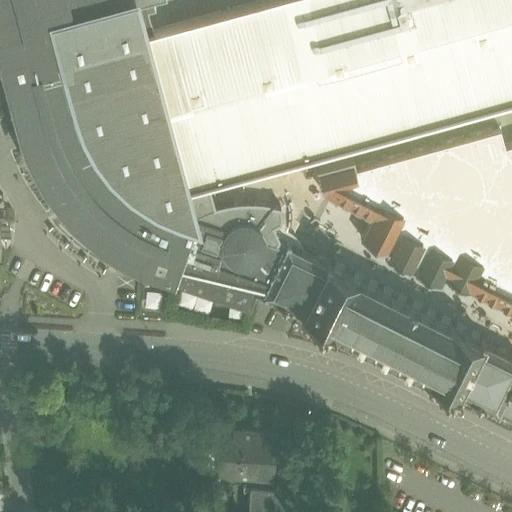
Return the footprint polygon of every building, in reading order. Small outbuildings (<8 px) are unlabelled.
[(511,0),(252,0),(162,26),(154,28),(148,6),(156,4),(155,0),(0,0),(0,60),(1,64),(1,65),(15,117),(18,128),(21,137),(22,143),(24,147),(26,150),(27,154),(33,167),(37,174),(41,180),(48,189),(58,202),(62,207),(68,213),(85,231),(93,237),(98,241),(115,252),(127,259),(138,264),(153,269),(223,292),(249,301),(254,285),(259,287),(261,287),(262,285),(263,286),(285,242),(280,240),(277,239),(266,236),(263,228),(257,221),(249,217),(241,216),(232,218),(225,224),(192,212),(185,186),(209,180),(253,168),(316,152),(324,150),(401,129),(453,115),(492,105),(511,99),(511,0)] [(444,273),(498,299),(511,271),(511,238),(509,235),(511,229),(511,139),(505,141),(500,124),(484,128),(495,170),(444,273)] [(389,247),(386,252),(441,280),(444,273),(495,170),(484,128),(416,146),(423,175),(389,247)] [(360,233),(389,247),(423,175),(416,146),(383,154),(388,174),(369,210),(360,233)] [(388,174),(383,154),(356,162),(354,154),(316,165),(322,186),(369,210),(388,174)] [(241,216),(235,198),(229,199),(221,201),(215,202),(209,180),(185,186),(192,212),(225,224),(232,218),(241,216)] [(266,236),(277,239),(279,234),(278,231),(273,221),(281,218),(282,214),(282,208),(280,201),(273,199),(264,198),(257,197),(247,197),(235,198),(241,216),(249,217),(257,221),(263,228),(266,236)] [(511,229),(509,235),(511,238),(511,271),(498,299),(511,305),(511,229)] [(286,237),(285,240),(286,240),(285,242),(263,286),(262,285),(261,287),(259,287),(259,289),(290,305),(291,304),(299,308),(298,309),(300,310),(328,255),(326,254),(324,256),(307,248),(295,242),(289,239),(289,238),(286,237)] [(371,281),(329,259),(331,256),(328,255),(300,310),(303,312),(304,311),(327,323),(326,324),(332,327),(333,325),(346,332),(411,364),(425,371),(424,373),(429,375),(430,374),(453,386),(452,387),(458,390),(459,388),(467,392),(466,393),(470,395),(470,394),(481,399),(481,400),(484,402),(485,401),(493,405),(492,406),(498,409),(498,408),(499,408),(499,409),(503,411),(504,411),(511,414),(511,350),(484,337),(450,320),(436,313),(371,281)] [(275,425),(220,421),(219,427),(203,426),(199,461),(217,463),(216,471),(220,471),(220,468),(238,470),(238,473),(240,474),(240,471),(253,472),(253,479),(267,480),(267,473),(272,474),(275,425)] [(253,479),(250,479),(247,511),(300,511),(303,483),(267,480),(253,479)]
